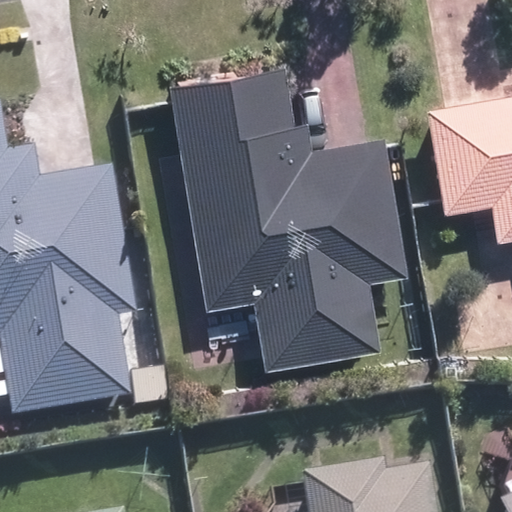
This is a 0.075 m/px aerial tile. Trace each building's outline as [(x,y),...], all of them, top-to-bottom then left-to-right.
[(165,83),(205,307),(251,299),(264,367),(378,346),(366,279),(405,272),(380,135),(311,147),(306,119),(293,122),(282,62),(165,83)] [(511,91),(425,106),(442,209),(489,201),(495,237),(511,234),(511,91)] [(0,142),(0,374),(8,417),(132,396),(117,314),(133,311),(107,165),(38,176),(32,146),(2,151),(0,142)] [(436,511),(429,465),(388,472),(387,462),(301,475),(307,511),(436,511)] [(511,511),(511,492),(494,501),(499,511),(511,511)]
